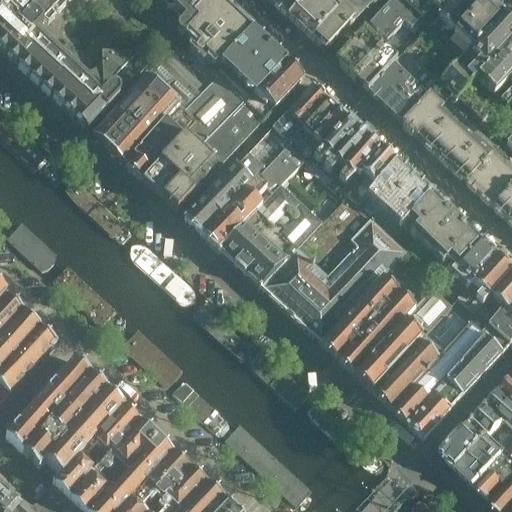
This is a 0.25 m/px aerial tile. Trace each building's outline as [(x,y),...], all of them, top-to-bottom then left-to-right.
[(35,34),(66,0),(154,0),(155,2),(162,1),(166,5),(166,12),(174,12),(177,15),(177,23),(180,26),(177,29),(177,30),(176,31),(176,32),(176,33),(177,34),(177,35),(178,36),(179,38),(181,38),(183,38),(184,38),(185,38),(186,37),(198,24),(198,23),(193,19),(210,0),(0,0),(0,52),(87,133),(149,67),(140,60),(140,53),(102,55),(103,90),(99,94),(35,34)] [(280,0),(262,0),(272,9),(280,0)] [(286,21),(304,0),(280,0),(272,9),(286,21)] [(313,46),(343,12),(330,0),(304,0),(286,21),(313,46)] [(374,2),(371,0),(330,0),(343,12),(355,23),(374,2)] [(421,38),(456,0),(425,0),(413,13),(399,0),(393,0),(387,7),(406,24),(421,38)] [(425,0),(424,0),(399,0),(413,13),(425,0)] [(454,36),(484,4),(480,0),(456,0),(421,38),(406,55),(423,72),(439,55),(443,50),(437,44),(449,31),(454,36)] [(220,68),(252,34),(239,22),(230,13),(218,3),(198,23),(198,24),(186,37),(189,40),(199,38),(205,33),(209,37),(204,42),(210,48),(205,54),(220,68)] [(455,69),(501,19),(484,4),(454,36),(443,50),(439,55),(455,69)] [(406,24),(387,7),(378,17),(397,34),(406,24)] [(323,56),(355,23),(343,12),(313,46),(323,56)] [(397,34),(378,17),(369,27),(388,44),(391,40),(397,34)] [(461,100),(511,41),(511,28),(501,19),(455,69),(440,86),(458,103),(461,100)] [(398,64),(389,55),(397,46),(391,40),(388,44),(369,27),(361,35),(333,65),(367,96),(398,64)] [(246,107),(286,66),(252,34),(220,68),(212,76),(246,107)] [(510,83),(511,80),(511,41),(461,100),(487,124),(505,105),(502,103),(496,97),(510,83)] [(401,127),(436,89),(440,86),(430,77),(423,72),(406,55),(398,64),(367,96),(401,127)] [(168,67),(173,61),(168,56),(163,62),(168,67)] [(174,72),(179,66),(173,61),(168,67),(174,72)] [(263,123),(246,107),(212,76),(205,83),(210,88),(207,92),(202,97),(196,92),(191,87),(185,82),(180,77),(174,72),(168,67),(163,62),(146,79),(179,109),(165,125),(182,140),(216,173),(263,123)] [(180,77),(185,71),(179,66),(174,72),(180,77)] [(263,123),(303,82),(286,66),(246,107),(263,123)] [(185,82),(190,76),(185,71),(180,77),(185,82)] [(191,87),(196,81),(190,76),(185,82),(191,87)] [(125,169),(165,125),(179,109),(146,79),(92,139),(125,169)] [(508,109),(511,104),(511,80),(510,83),(511,85),(511,92),(502,103),(505,105),(508,109)] [(196,92),(201,86),(196,81),(191,87),(196,92)] [(202,97),(207,92),(201,86),(196,92),(202,97)] [(301,132),(327,104),(311,89),(285,117),(301,132)] [(511,176),(447,116),(455,107),(436,89),(401,127),(511,230),(511,176)] [(319,151),(346,123),(327,104),(301,132),(285,117),(271,132),(287,147),(286,149),(303,164),(305,167),(312,159),(319,151)] [(0,132),(46,175),(52,180),(57,183),(60,184),(63,185),(65,185),(67,185),(67,184),(68,183),(68,182),(68,179),(67,177),(66,174),(62,169),(57,163),(0,110),(0,132)] [(314,203),(326,190),(334,198),(339,194),(350,182),(357,174),(378,151),(346,123),(319,151),(324,156),(317,164),(312,159),(305,167),(303,164),(300,167),(288,180),(314,203)] [(142,185),(182,140),(165,125),(125,169),(134,177),(142,185)] [(251,186),(283,151),(286,149),(287,147),(271,132),(235,171),(251,186)] [(175,216),(216,173),(182,140),(142,185),(175,216)] [(285,183),(288,180),(300,167),(283,151),(251,186),(201,241),(218,256),(285,183)] [(374,189),(395,167),(378,151),(357,174),(374,189)] [(371,227),(412,182),(395,167),(374,189),(366,197),(355,209),(353,211),(371,227)] [(201,241),(251,186),(235,171),(184,225),(201,241)] [(366,197),(350,182),(339,194),(355,209),(366,197)] [(402,228),(430,198),(412,182),(371,227),(388,243),(402,228)] [(61,197),(108,239),(113,243),(117,245),(120,246),(124,246),(126,245),(127,244),(128,242),(128,237),(127,235),(124,231),(120,226),(73,183),(61,197)] [(260,293),(342,205),(337,200),(319,219),(317,217),(313,222),(309,218),(316,211),(285,183),(218,256),(220,257),(222,258),(233,268),(234,269),(234,270),(236,271),(243,277),(242,277),(244,279),(246,280),(257,289),(257,290),(260,293)] [(478,245),(431,199),(430,198),(402,228),(417,243),(406,255),(425,273),(436,261),(450,275),(452,274),(478,245)] [(269,302),(310,340),(311,340),(320,348),(398,265),(404,258),(388,243),(371,227),(353,211),(344,203),(342,205),(260,293),(261,293),(270,301),(269,302)] [(0,215),(0,232),(1,233),(4,234),(5,235),(8,234),(9,234),(10,233),(11,232),(11,228),(10,227),(9,224),(6,221),(0,215)] [(23,226),(6,243),(39,275),(40,275),(42,276),(44,276),(46,275),(48,275),(50,274),(51,273),(53,271),(54,270),(55,268),(56,266),(56,264),(57,263),(57,261),(56,259),(56,257),(23,226)] [(132,246),(133,250),(134,253),(138,257),(143,262),(195,310),(204,301),(152,253),(146,248),(141,245),(139,244),(134,243),(132,244),(132,246)] [(469,289),(495,261),(478,245),(452,274),(469,289)] [(485,306),(511,276),(511,275),(495,261),(469,289),(456,303),(464,311),(469,316),(473,319),(485,306)] [(354,380),(432,296),(398,265),(320,348),(321,349),(354,380)] [(67,268),(50,286),(100,332),(117,314),(67,268)] [(507,315),(511,309),(511,276),(485,306),(493,314),(499,308),(507,315)] [(371,395),(449,311),(432,296),(354,380),(371,395)] [(0,340),(22,317),(5,302),(0,307),(0,340)] [(511,345),(511,330),(502,321),(501,321),(498,318),(494,322),(489,318),(493,314),(485,306),(473,319),(476,321),(508,351),(511,345)] [(192,321),(233,360),(237,363),(241,365),(243,366),(248,366),(250,364),(251,362),(251,358),(250,356),(248,352),(244,347),(203,309),(192,321)] [(511,330),(511,309),(507,315),(502,321),(511,330)] [(469,330),(457,319),(449,311),(371,395),(391,414),(469,330)] [(508,351),(476,321),(473,324),(467,319),(469,316),(464,311),(457,319),(469,330),(483,343),(501,359),(508,351)] [(0,375),(39,333),(22,317),(0,340),(0,375)] [(432,399),(443,386),(463,365),(483,343),(469,330),(391,414),(405,428),(432,399)] [(136,332),(120,350),(165,390),(181,373),(136,332)] [(9,399),(56,349),(39,333),(0,375),(0,408),(9,399)] [(480,381),(501,359),(483,343),(463,365),(480,381)] [(253,372),(301,414),(312,401),(265,359),(253,372)] [(21,457),(91,380),(74,365),(4,441),(21,457)] [(460,402),(480,381),(463,365),(443,386),(460,402)] [(44,464),(107,395),(91,380),(21,457),(38,472),(45,464),(44,464)] [(511,383),(501,396),(511,405),(511,383)] [(460,402),(443,386),(432,399),(448,414),(457,405),(460,402)] [(175,396),(176,398),(178,401),(182,405),(220,441),(232,429),(193,393),(189,390),(185,388),(183,388),(179,388),(177,389),(176,391),(175,396)] [(60,478),(123,410),(107,395),(44,464),(45,464),(60,478)] [(511,405),(501,396),(487,410),(504,426),(511,433),(511,405)] [(422,444),(448,414),(432,399),(405,428),(422,444)] [(313,403),(307,410),(308,416),(364,470),(365,471),(367,472),(368,472),(370,473),(372,473),(374,473),(376,473),(377,472),(378,471),(379,470),(380,468),(381,467),(381,465),(381,464),(380,462),(380,460),(379,459),(378,458),(319,403),(313,403)] [(81,511),(123,511),(173,457),(123,410),(60,478),(53,486),(54,487),(81,511)] [(504,426),(487,410),(474,425),(491,441),(504,426)] [(457,477),(491,441),(474,425),(444,457),(445,465),(457,477)] [(239,426),(222,444),(296,511),(300,511),(316,495),(239,426)] [(475,493),(511,452),(511,433),(504,426),(491,441),(457,477),(475,493)] [(492,509),(511,487),(511,452),(475,493),(492,509)] [(185,511),(206,489),(190,473),(173,457),(123,511),(185,511)] [(81,511),(54,487),(33,509),(18,500),(0,483),(0,507),(1,508),(5,511),(81,511)] [(495,511),(511,511),(511,487),(492,509),(495,511)] [(215,511),(223,504),(206,489),(185,511),(215,511)] [(420,501),(408,511),(434,511),(432,510),(420,501)]
